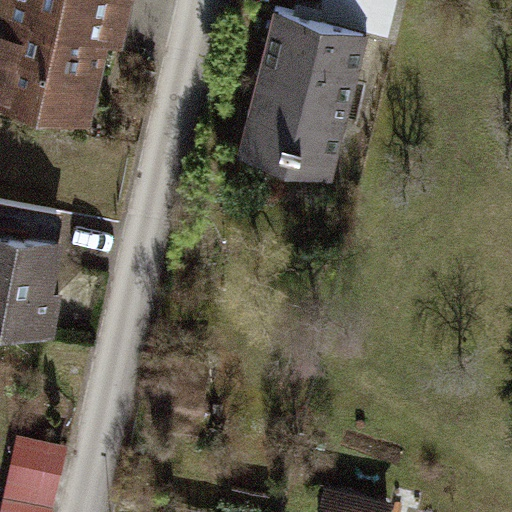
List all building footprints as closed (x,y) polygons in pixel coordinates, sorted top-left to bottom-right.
[(0,106),(107,129),(131,0),(0,0),(0,37),(1,38),(0,41),(0,106)] [(369,32),(274,8),(240,154),(335,181),(369,32)] [(72,235),(0,223),(0,320),(56,329),(72,235)] [(211,357),(173,351),(167,389),(205,395),(211,357)] [(62,461),(20,450),(8,495),(50,506),(62,461)] [(392,511),(395,498),(325,481),(319,511),(392,511)]
